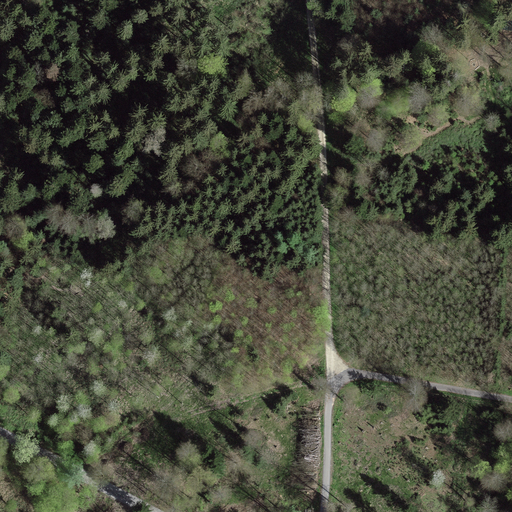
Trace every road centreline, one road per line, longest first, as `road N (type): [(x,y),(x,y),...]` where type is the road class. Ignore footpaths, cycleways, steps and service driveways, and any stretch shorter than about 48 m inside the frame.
road 1 (track): [(307,0),(326,338),(335,375)]
road 2 (track): [(335,375),(511,397)]
road 3 (unclassified): [(149,511),(0,433)]
road 4 (track): [(335,375),(323,511)]
